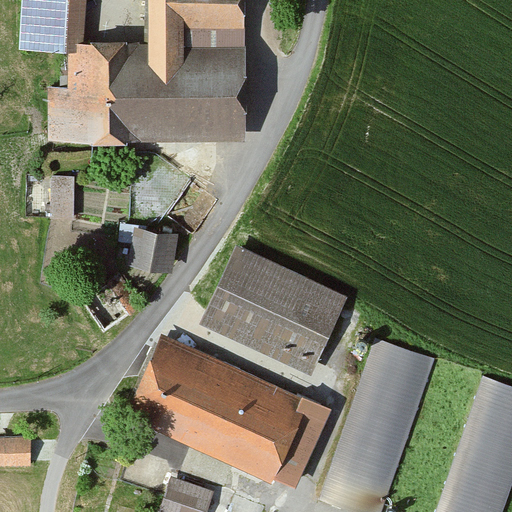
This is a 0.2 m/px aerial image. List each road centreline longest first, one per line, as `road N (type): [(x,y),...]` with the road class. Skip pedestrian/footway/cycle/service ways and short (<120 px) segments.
road 1 (residential): [(317,0),(301,65),(240,188),(180,278),(85,390)]
road 2 (residential): [(85,390),(46,511)]
